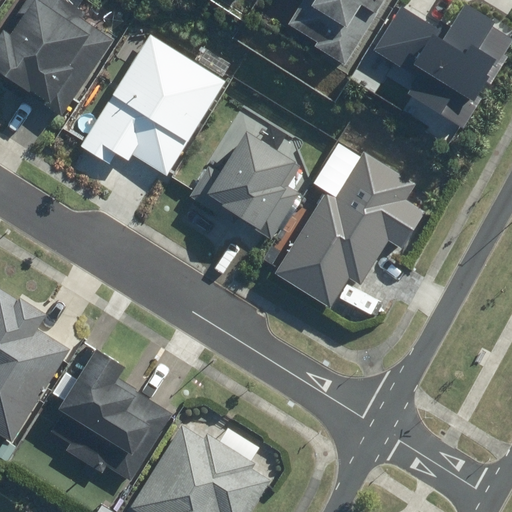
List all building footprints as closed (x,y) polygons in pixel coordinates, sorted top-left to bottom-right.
[(5,30),(0,36),(0,74),(2,72),(60,115),(115,40),(75,11),(82,0),(27,0),(17,15),(21,18),(10,34),(5,30)] [(369,24),(384,0),(312,0),(293,29),(343,62),(369,24)] [(470,102),(495,60),(478,49),(495,21),(465,3),(448,32),(401,3),(372,51),(407,72),(411,66),(470,102)] [(123,152),(170,181),(230,83),(150,34),(81,146),(114,166),(123,152)] [(461,125),(412,93),(401,111),(449,143),(461,125)] [(224,208),(271,238),(299,194),(289,187),(304,164),(248,128),(221,170),(209,162),(187,195),(219,215),(224,208)] [(337,196),(329,190),(273,276),(328,312),(349,280),(360,287),(391,239),(404,248),(427,212),(410,201),(421,186),(367,150),(337,196)] [(0,432),(15,441),(67,349),(37,332),(46,316),(0,290),(0,432)] [(131,481),(174,413),(116,376),(122,366),(97,350),(48,428),(131,481)] [(252,462),(261,449),(226,426),(218,439),(189,420),(129,508),(134,511),(250,511),(274,477),(252,462)]
